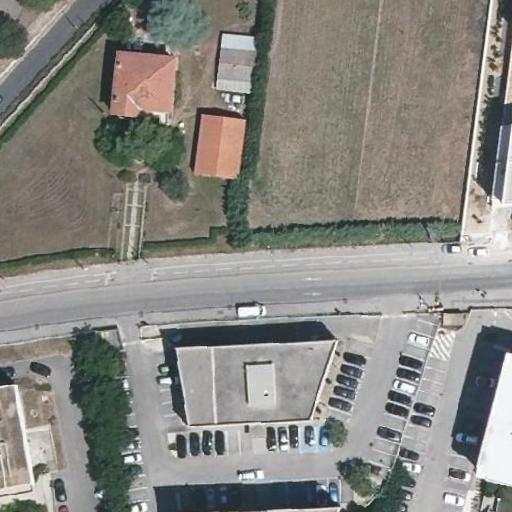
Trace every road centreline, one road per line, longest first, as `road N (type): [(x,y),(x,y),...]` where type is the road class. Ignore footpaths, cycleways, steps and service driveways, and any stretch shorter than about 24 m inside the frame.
road 1 (secondary): [(0,314),(182,291),(511,271)]
road 2 (residential): [(0,96),(88,0)]
